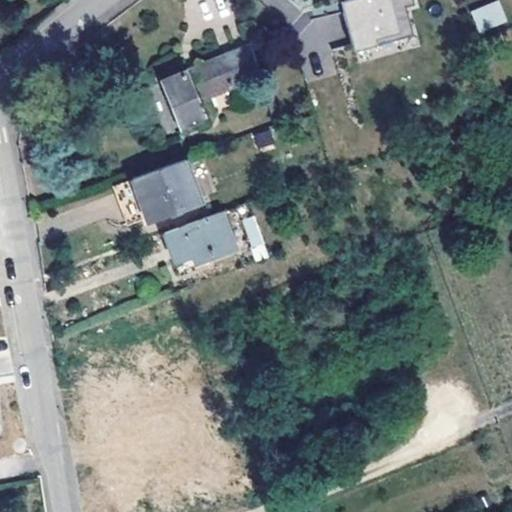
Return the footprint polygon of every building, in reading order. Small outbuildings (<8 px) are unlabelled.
[(339,0),(338,0),(339,5),(349,45),(409,29),(403,7),(412,5),(410,0),(339,0)] [(500,2),(472,13),(480,34),(508,23),(500,2)] [(205,120),(196,99),(256,72),(247,43),(160,82),(181,130),(205,120)] [(153,236),(163,232),(203,218),(182,160),(159,169),(131,179),(153,236)] [(203,218),(163,232),(174,262),(191,256),(193,263),(233,249),(220,212),(203,218)] [(240,219),(251,246),(262,242),(252,216),(240,219)] [(177,269),(193,263),(191,256),(174,262),(177,269)]
